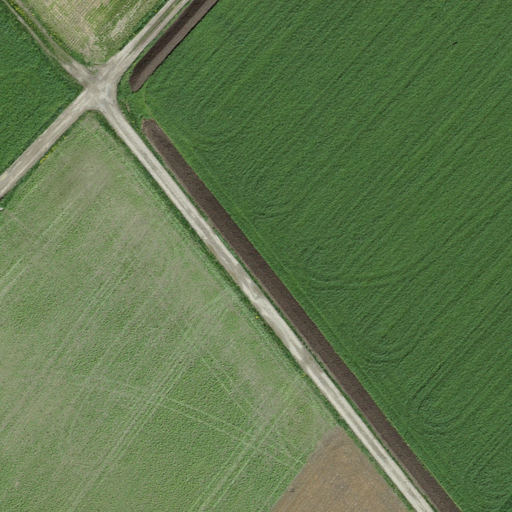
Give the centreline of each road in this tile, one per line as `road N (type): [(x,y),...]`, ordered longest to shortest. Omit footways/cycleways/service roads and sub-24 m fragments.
road 1 (track): [(24,0),(98,79),(446,511)]
road 2 (track): [(172,0),(0,187)]
